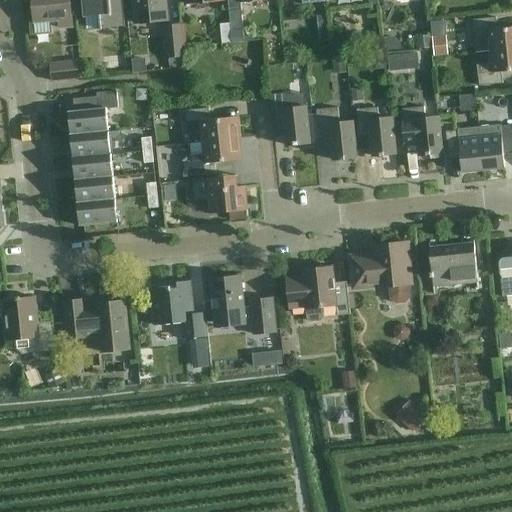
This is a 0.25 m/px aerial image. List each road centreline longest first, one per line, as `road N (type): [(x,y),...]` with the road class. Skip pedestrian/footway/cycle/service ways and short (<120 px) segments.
road 1 (residential): [(0,1),(6,52),(25,89),(40,261),(272,240)]
road 2 (residential): [(272,240),(337,214),(511,203)]
road 3 (residential): [(272,240),(259,100)]
